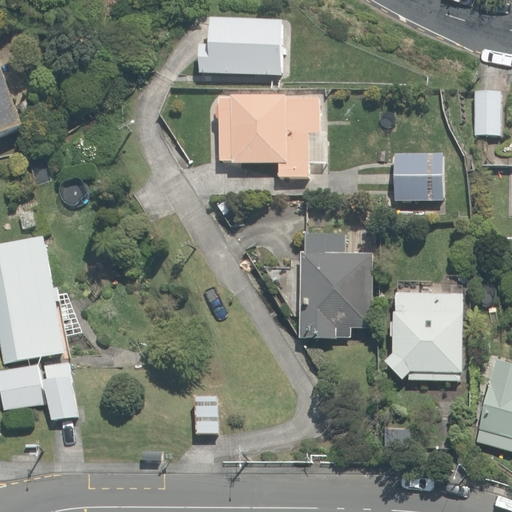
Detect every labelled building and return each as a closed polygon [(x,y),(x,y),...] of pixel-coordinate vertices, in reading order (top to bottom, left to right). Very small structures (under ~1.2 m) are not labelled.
[(289,22),(200,17),(197,75),(286,80),(289,22)] [(0,64),(0,137),(25,127),(0,64)] [(503,138),(503,95),(477,95),(477,137),(503,138)] [(278,165),(278,182),(312,182),(312,165),(329,165),(329,98),(223,98),(224,165),(278,165)] [(447,204),(447,153),(396,152),(396,204),(447,204)] [(511,169),(504,169),(503,214),(511,213),(511,169)] [(375,323),(374,255),(342,255),(342,234),(306,235),(307,341),(354,340),(353,323),(375,323)] [(49,244),(0,250),(0,323),(5,364),(63,356),(49,244)] [(397,295),(396,312),(392,312),(391,338),(395,338),(395,354),(387,365),(402,380),(464,382),(468,296),(397,295)] [(51,404),(53,422),(79,419),(73,363),(0,371),(0,382),(3,410),(51,404)] [(478,429),(502,436),(499,444),(511,447),(511,388),(493,383),(478,429)] [(222,398),(197,396),(194,433),(219,435),(222,398)]
